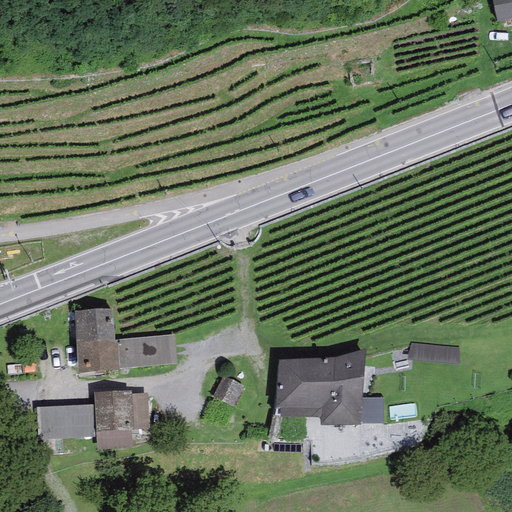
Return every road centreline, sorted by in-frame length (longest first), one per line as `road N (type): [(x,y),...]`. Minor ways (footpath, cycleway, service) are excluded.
road 1 (primary): [(511,104),(0,305)]
road 2 (track): [(0,399),(69,511)]
